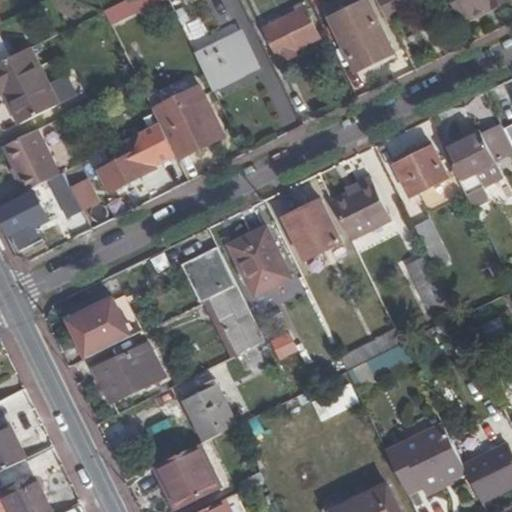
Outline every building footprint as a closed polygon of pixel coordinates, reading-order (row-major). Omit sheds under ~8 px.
[(126,0),(104,11),(112,26),(164,0),(126,0)] [(379,0),(388,18),(419,3),(417,0),(379,0)] [(449,0),(459,20),(469,15),(473,22),(511,4),(509,0),(449,0)] [(369,3),(333,20),(358,71),(393,54),(369,3)] [(281,62),(297,55),(295,50),(318,38),(304,9),(265,28),(281,62)] [(186,23),(192,45),(208,41),(202,19),(186,23)] [(197,56),(213,89),(258,67),(242,34),(197,56)] [(0,62),(9,58),(0,39),(0,62)] [(9,58),(0,62),(0,94),(6,91),(20,122),(59,103),(33,46),(9,58)] [(66,102),(82,97),(76,78),(60,83),(66,102)] [(202,86),(154,110),(160,124),(177,157),(190,151),(191,153),(226,136),(202,86)] [(52,178),(64,172),(72,168),(50,125),(15,142),(37,185),(52,178)] [(483,133),(446,151),(474,208),(491,199),(486,189),(506,179),(483,133)] [(163,172),(148,142),(125,154),(131,166),(107,177),(116,195),(163,172)] [(397,164),(413,196),(450,178),(434,146),(397,164)] [(73,190),(64,172),(52,178),(70,214),(82,208),(73,190)] [(335,202),(353,239),(394,219),(374,178),(349,190),(351,195),(335,202)] [(87,183),(73,190),(82,208),(96,201),(87,183)] [(0,212),(18,250),(41,239),(32,221),(46,214),(35,191),(0,208),(0,212)] [(343,242),(323,200),(286,218),(307,260),(343,242)] [(430,222),(416,229),(430,257),(436,270),(450,263),(430,222)] [(268,228),(232,246),(258,297),(293,279),(268,228)] [(237,285),(220,249),(181,268),(199,304),(210,298),(237,285)] [(432,309),(451,300),(436,270),(430,257),(411,266),(432,309)] [(265,341),(237,285),(210,298),(237,355),(241,353),(255,346),(265,341)] [(85,359),(135,334),(114,293),(65,317),(85,359)] [(484,346),(511,332),(511,326),(505,313),(475,327),(484,346)] [(342,358),(349,372),(364,364),(404,344),(398,331),(342,358)] [(295,334),(275,341),(281,361),(302,354),(295,334)] [(168,374),(152,342),(102,367),(110,382),(104,385),(113,402),(168,374)] [(263,361),(255,346),(241,353),(249,368),(263,361)] [(320,368),(327,382),(349,372),(342,358),(320,368)] [(364,364),(349,372),(355,384),(370,376),(364,364)] [(204,443),(237,427),(216,384),(183,400),(204,443)] [(322,420),(363,407),(356,385),(315,398),(322,420)] [(0,472),(27,459),(10,424),(0,428),(0,472)] [(428,434),(390,455),(410,495),(423,489),(425,492),(466,471),(462,462),(461,461),(454,446),(444,426),(428,434)] [(462,462),(466,471),(481,502),(511,486),(511,447),(508,440),(462,462)] [(218,488),(198,446),(162,464),(174,489),(167,492),(176,509),(218,488)] [(174,489),(162,464),(155,467),(167,492),(174,489)] [(0,511),(53,511),(39,483),(0,500),(0,511)] [(401,511),(390,489),(345,511),(401,511)] [(228,511),(223,501),(199,511),(228,511)]
